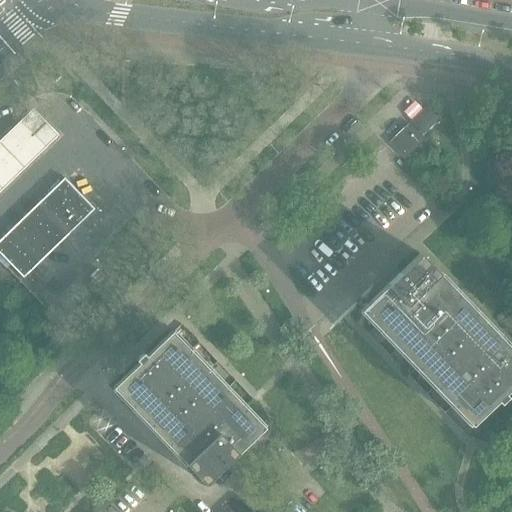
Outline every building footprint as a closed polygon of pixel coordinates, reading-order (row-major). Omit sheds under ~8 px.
[(437,120),(426,108),(411,122),(422,134),(437,120)] [(33,109),(0,140),(0,191),(58,135),(33,109)] [(425,140),(409,123),(388,143),(405,160),(425,140)] [(0,254),(23,278),(94,210),(64,179),(0,240),(0,254)] [(511,386),(511,350),(419,254),(390,282),(503,400),(507,397),(504,394),(511,386)] [(503,400),(390,282),(360,311),(380,331),(382,329),(472,423),(469,425),(471,426),(497,401),(500,404),(503,400)] [(242,409),(225,391),(171,334),(173,332),(172,331),(146,356),(143,353),(136,360),(139,363),(112,388),(205,484),(251,440),(264,427),(248,410),(245,407),(242,409)]
